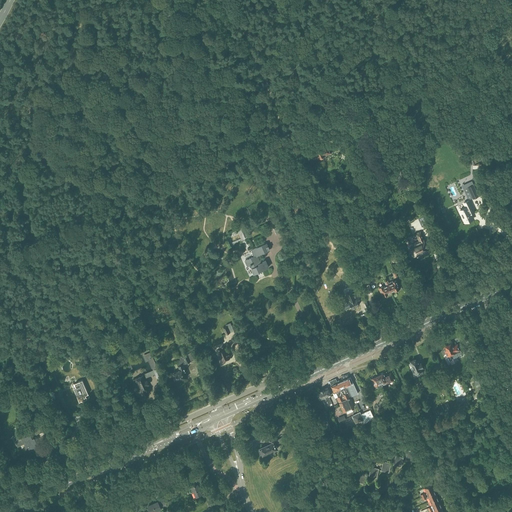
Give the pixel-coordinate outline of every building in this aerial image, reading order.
[(339,138),(346,153),(351,151),(346,139),(345,138),(347,137),(346,135),(345,134),(340,136),(341,137),(339,138)] [(311,154),(314,161),(320,158),(321,158),(323,157),(324,156),(331,153),(328,147),(311,154)] [(473,199),(479,196),(473,185),(464,189),(469,200),(473,198),(473,199)] [(474,212),(469,201),(464,203),(466,208),(460,211),(465,222),(473,218),(471,213),(474,212)] [(416,234),(419,241),(407,246),(412,257),(414,256),(418,254),(419,256),(429,252),(420,232),(416,234)] [(333,233),(326,236),(332,249),(338,246),(333,233)] [(269,250),(266,243),(252,250),(255,256),(245,261),(248,266),(250,265),(254,274),(269,267),(266,261),(261,263),(257,256),(269,250)] [(382,294),(381,294),(382,297),(388,294),(388,293),(391,292),(386,280),(384,281),(386,284),(387,285),(383,287),(383,286),(379,288),(382,294)] [(386,280),(391,292),(395,290),(395,291),(400,289),(396,280),(393,282),(392,281),(389,283),(387,280),(386,280)] [(348,300),(341,303),(344,308),(345,309),(346,309),(351,307),(352,308),(355,306),(358,307),(358,305),(359,304),(358,302),(359,301),(361,300),(360,299),(359,296),(358,296),(356,292),(353,293),(353,291),(346,294),(349,300),(348,301),(348,300)] [(234,331),(230,323),(226,325),(226,327),(223,328),(226,335),(234,331)] [(452,343),(448,345),(443,347),(447,356),(457,352),(460,350),(458,344),(453,346),(452,343)] [(230,356),(225,346),(222,347),(223,350),(219,352),(223,361),(229,358),(229,356),(230,356)] [(188,354),(182,356),(185,363),(190,361),(188,354)] [(416,376),(422,373),(421,371),(422,371),(421,368),(423,367),(421,363),(420,363),(419,360),(416,361),(416,359),(411,361),(413,367),(412,367),(415,375),(416,374),(416,376)] [(172,374),(172,375),(173,377),(176,382),(177,381),(177,382),(180,381),(180,380),(187,377),(185,373),(186,372),(186,371),(183,364),(178,366),(180,371),(172,374)] [(472,376),(478,390),(486,386),(479,372),(472,376)] [(381,374),(378,376),(382,385),(389,382),(393,380),(392,378),(392,377),(390,373),(386,375),(384,373),(383,373),(381,374)] [(143,375),(134,379),(136,383),(135,385),(136,387),(138,388),(142,396),(143,396),(145,396),(146,395),(147,394),(148,394),(147,392),(150,391),(148,387),(149,386),(146,379),(145,379),(143,375)] [(446,378),(448,382),(449,384),(455,381),(453,375),(446,378)] [(373,378),(371,379),(372,380),(375,388),(378,387),(378,388),(382,386),(382,385),(378,376),(377,376),(376,376),(374,376),(374,377),(373,378)] [(338,383),(331,386),(334,393),(333,393),(334,395),(337,402),(338,401),(339,402),(340,402),(344,412),(350,409),(354,408),(349,398),(358,394),(350,377),(343,380),(342,379),(337,381),(338,383)] [(85,395),(88,394),(82,380),(75,384),(76,387),(73,388),(79,402),(87,398),(85,395)] [(424,395),(430,392),(428,386),(421,389),(424,395)] [(322,390),(329,404),(332,403),(329,396),(331,395),(328,387),(322,390)] [(51,400),(55,398),(52,388),(47,390),(51,400)] [(329,404),(322,390),(317,392),(320,400),(322,399),(326,406),(329,405),(329,404)] [(466,396),(459,399),(461,405),(468,402),(466,396)] [(360,412),(352,416),(355,423),(360,421),(362,424),(374,418),(370,410),(361,414),(360,412)] [(346,431),(344,423),(337,426),(340,433),(346,431)] [(17,447),(24,443),(29,452),(39,447),(32,433),(24,437),(23,434),(14,439),(17,447)] [(269,440),(270,443),(264,445),(264,446),(259,449),(260,450),(259,451),(261,454),(262,456),(268,453),(269,454),(273,452),(272,451),(278,449),(275,443),(279,441),(278,440),(277,440),(276,437),(269,440)] [(416,452),(408,450),(406,460),(414,461),(416,452)] [(401,467),(403,458),(396,456),(394,465),(401,467)] [(381,471),(389,472),(391,463),(383,462),(381,471)] [(371,467),(369,476),(377,478),(379,469),(371,467)] [(364,483),(367,474),(359,473),(357,482),(364,483)] [(199,487),(202,485),(203,485),(202,481),(197,483),(198,484),(192,487),(196,497),(202,494),(199,487)] [(428,495),(434,492),(432,485),(425,488),(428,495)] [(437,498),(434,492),(428,495),(431,501),(437,498)] [(293,499),(296,505),(297,508),(303,505),(299,496),(293,499)] [(150,511),(152,511),(161,509),(159,504),(164,502),(163,498),(157,500),(158,501),(148,506),(150,511)] [(437,498),(431,501),(431,502),(434,508),(440,505),(437,498)]
